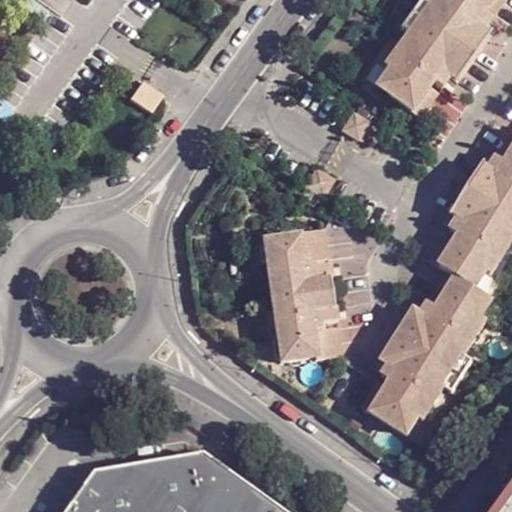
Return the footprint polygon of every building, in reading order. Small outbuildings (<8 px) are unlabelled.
[(409,36),(408,37),(384,70),(389,73),(377,90),(421,122),(439,97),(424,86),(427,81),(442,91),(450,81),(458,86),(493,39),(485,33),(494,21),(479,11),(482,6),(497,17),(509,0),(434,0),(430,7),(429,8),(432,10),(411,38),(409,36)] [(422,1),(400,32),(408,37),(409,36),(411,38),(432,10),(429,8),(430,7),(422,1)] [(140,84),(129,102),(151,116),(162,97),(140,84)] [(353,115),(343,133),(350,137),(359,142),(369,125),(357,117),(353,115)] [(417,424),(422,426),(443,392),(444,391),(442,390),(461,360),(463,362),(464,360),(486,325),(481,323),(493,305),(475,294),(486,277),(491,280),(511,247),(511,242),(511,241),(511,136),(500,155),(511,163),(511,169),(511,171),(497,161),(490,172),(482,167),(449,217),(457,222),(450,234),(465,244),(462,249),(446,239),(430,265),(447,275),(430,301),(445,312),(443,316),(427,307),(419,319),(411,314),(380,364),(388,369),(380,380),(390,387),(387,392),(377,385),(360,411),(406,441),(417,424)] [(316,171),(305,188),(312,193),(323,200),(334,183),(324,176),(316,171)] [(328,261),(324,232),(297,236),(297,239),(269,244),(272,263),(266,264),(277,345),(283,344),(286,364),(314,360),(314,363),(342,360),(337,330),(320,333),(319,327),(337,325),(335,310),(332,311),(328,282),(331,282),(329,267),(312,269),(311,264),(328,261)] [(269,244),(263,244),(258,249),(260,265),(266,264),(272,263),(269,244)] [(277,345),(271,345),(273,361),(279,365),(286,364),(283,344),(277,345)] [(461,360),(442,390),(444,391),(443,392),(451,398),(472,366),(464,360),(463,362),(461,360)] [(99,473),(70,511),(285,511),(207,454),(99,473)]
